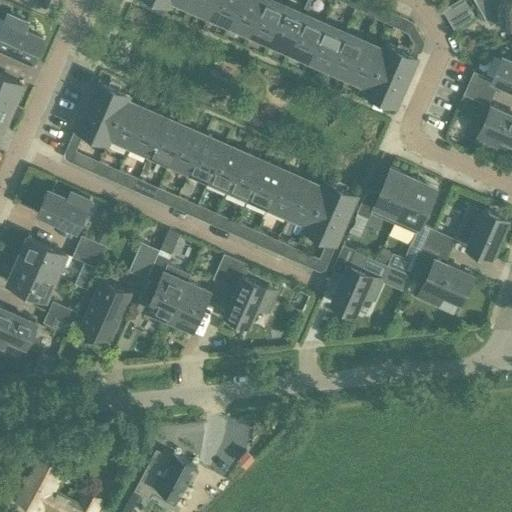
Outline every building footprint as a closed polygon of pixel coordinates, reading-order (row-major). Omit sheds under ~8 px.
[(218,0),(195,0),(193,6),(212,15),(218,0)] [(241,0),(218,0),(212,15),(231,23),(241,0)] [(264,0),(241,0),(231,23),(250,32),(264,0)] [(286,4),(277,0),(264,0),(250,32),(270,40),(286,4)] [(365,11),(370,0),(369,0),(358,0),(355,6),(365,11)] [(511,0),(483,0),(477,4),(489,26),(500,19),(501,25),(511,24),(511,0)] [(305,12),(286,4),(270,40),(289,49),(305,12)] [(384,21),(390,10),(380,5),(375,16),(384,21)] [(27,21),(27,20),(9,12),(0,31),(0,45),(33,59),(43,36),(24,27),(26,21),(27,21)] [(324,21),(305,12),(289,49),(308,57),(324,21)] [(407,31),(411,37),(419,32),(414,22),(413,21),(412,20),(408,18),(403,29),(407,31)] [(344,29),(324,21),(308,57),(328,66),(344,29)] [(363,38),(344,29),(328,66),(347,74),(363,38)] [(419,32),(411,37),(414,43),(423,46),(424,44),(424,43),(424,42),(424,41),(424,39),(419,32)] [(461,53),(471,50),(467,36),(457,38),(461,53)] [(347,74),(366,83),(382,46),(363,38),(347,74)] [(417,55),(410,52),(386,41),(383,47),(382,46),(366,83),(368,83),(365,89),(397,103),(417,55)] [(410,52),(417,55),(419,51),(420,52),(423,46),(414,43),(410,52)] [(484,74),(475,70),(465,93),(487,103),(497,80),(511,87),(511,58),(503,55),(496,72),(493,78),(484,74)] [(486,68),(484,74),(493,78),(496,72),(486,68)] [(14,101),(23,81),(0,71),(0,98),(13,104),(15,101),(14,101)] [(65,151),(64,153),(65,155),(65,156),(66,157),(66,158),(68,159),(77,163),(82,152),(76,150),(85,129),(96,135),(117,87),(98,79),(76,130),(74,129),(65,151)] [(117,137),(133,101),(127,98),(129,92),(117,87),(96,135),(115,142),(117,137)] [(12,108),(13,104),(0,98),(0,125),(3,127),(11,108),(12,108)] [(136,145),(152,109),(133,101),(117,137),(136,145)] [(511,141),(511,112),(492,104),(477,138),(495,146),(500,136),(511,141)] [(152,109),(136,145),(154,153),(170,117),(152,109)] [(172,161),(188,125),(170,117),(154,153),(172,161)] [(191,169),(207,133),(188,125),(172,161),(191,169)] [(209,178),(225,141),(207,133),(191,169),(209,178)] [(227,186),(244,149),(225,141),(209,178),(227,186)] [(246,194),(262,157),(244,149),(227,186),(246,194)] [(264,202),(280,165),(262,157),(246,194),(264,202)] [(104,175),(109,164),(99,159),(94,171),(104,175)] [(283,210),(299,173),(280,165),(264,202),(283,210)] [(410,175),(391,166),(379,193),(367,187),(357,211),(369,216),(371,211),(394,221),(414,176),(410,174),(410,175)] [(124,183),(129,172),(119,168),(114,179),(124,183)] [(301,218),(317,182),(299,173),(283,210),(301,218)] [(144,192),(149,181),(139,176),(134,188),(144,192)] [(414,176),(394,221),(416,231),(436,186),(417,178),(417,177),(414,176)] [(317,232),(338,184),(326,179),(323,184),(317,182),(301,218),(307,221),(305,226),(317,232)] [(336,240),(357,193),(338,184),(317,232),(328,237),(315,268),(318,269),(319,270),(321,270),(322,269),(323,269),(325,268),(326,267),(326,266),(336,244),(334,244),(335,240),(336,240)] [(160,200),(166,188),(159,185),(153,197),(160,200)] [(76,228),(87,204),(49,188),(39,212),(76,228)] [(183,209),(188,198),(178,194),(173,205),(183,209)] [(203,218),(208,207),(198,203),(193,214),(203,218)] [(478,220),(466,214),(458,233),(470,239),(468,245),(491,255),(507,218),(484,207),(478,220)] [(222,227),(227,216),(218,211),(213,223),(222,227)] [(242,236),(247,224),(237,220),(233,231),(242,236)] [(433,225),(427,238),(449,247),(455,235),(433,225)] [(262,244),(267,233),(257,229),(252,240),(262,244)] [(56,274),(66,251),(29,235),(20,254),(18,257),(56,274)] [(79,245),(101,255),(106,244),(84,235),(79,245)] [(282,253),(287,242),(277,237),(272,249),(282,253)] [(437,302),(442,291),(461,300),(473,273),(444,260),(449,247),(427,238),(422,250),(435,256),(419,294),(437,302)] [(141,240),(129,269),(147,277),(148,275),(158,253),(160,248),(141,240)] [(388,263),(411,273),(421,248),(410,243),(405,257),(393,252),(388,263)] [(375,296),(383,278),(388,263),(355,249),(343,244),(333,266),(345,271),(332,300),(356,311),(364,292),(375,296)] [(97,265),(101,255),(79,245),(75,256),(97,265)] [(158,253),(148,275),(159,280),(147,307),(167,315),(167,316),(170,317),(190,272),(167,262),(169,258),(158,253)] [(226,280),(235,258),(224,253),(214,275),(226,280)] [(46,297),(56,274),(18,257),(17,261),(8,280),(46,297)] [(247,263),(235,258),(226,280),(238,285),(226,312),(249,322),(257,304),(268,308),(276,290),(242,275),(247,263)] [(193,327),(210,289),(188,280),(191,272),(190,272),(170,317),(174,319),(174,318),(193,327)] [(110,338),(131,292),(101,279),(81,325),(89,328),(87,331),(101,338),(103,334),(110,338)] [(55,300),(50,311),(72,321),(77,310),(55,300)] [(31,343),(36,331),(31,330),(36,320),(0,304),(0,342),(3,343),(6,336),(25,344),(27,341),(31,343)] [(72,321),(50,311),(46,321),(68,331),(72,321)] [(156,447),(134,489),(151,498),(153,493),(175,505),(197,462),(173,450),(171,454),(162,450),(156,447)] [(245,465),(252,457),(246,451),(239,459),(245,465)] [(35,455),(14,494),(43,509),(45,506),(56,511),(96,511),(103,501),(84,491),(78,503),(53,489),(64,470),(35,455)] [(134,489),(121,511),(129,511),(140,493),(134,489)]
